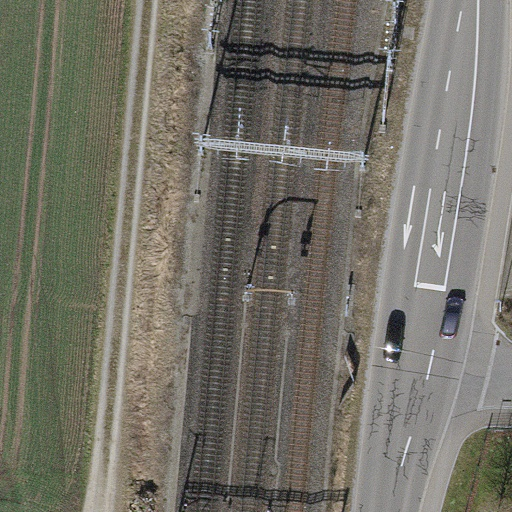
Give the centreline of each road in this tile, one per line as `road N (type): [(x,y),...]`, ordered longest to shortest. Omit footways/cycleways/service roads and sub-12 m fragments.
road 1 (track): [(109,511),(156,0)]
road 2 (secondary): [(468,0),(405,375)]
road 3 (secondary): [(405,375),(389,511)]
